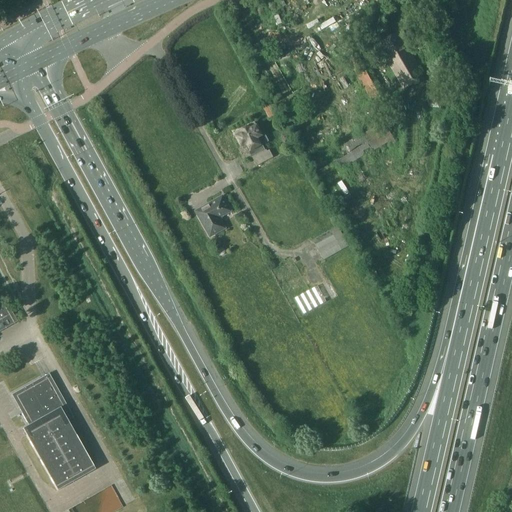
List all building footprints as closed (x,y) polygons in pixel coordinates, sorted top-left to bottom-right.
[(399,34),(378,45),(404,90),(425,79),(399,34)] [(360,55),(349,62),(375,107),(386,101),(360,55)] [(426,97),(429,108),(440,108),(444,98),(436,92),(426,97)] [(382,119),(328,150),(339,168),(339,169),(339,170),(365,155),(363,151),(370,147),(372,151),(389,142),(391,144),(395,142),(390,133),(382,119)] [(247,148),(256,166),(270,159),(265,150),(264,151),(261,146),(268,142),(263,133),(260,135),(254,123),(234,133),(236,137),(237,137),(241,146),(243,150),(247,148)] [(221,216),(230,211),(222,197),(196,212),(210,237),(225,228),(220,221),(221,216)] [(349,247),(337,226),(312,240),(323,261),(349,247)] [(295,299),(304,315),(327,303),(318,286),(295,299)] [(0,331),(17,322),(7,304),(0,308),(0,331)] [(22,429),(26,436),(57,491),(95,470),(68,421),(74,417),(49,374),(11,395),(28,425),(22,429)] [(41,511),(14,463),(0,471),(0,511),(41,511)]
